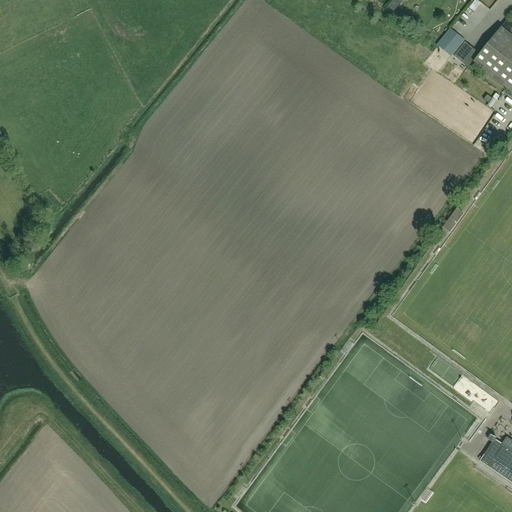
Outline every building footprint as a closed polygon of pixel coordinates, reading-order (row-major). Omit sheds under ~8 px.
[(511,36),(501,28),(474,62),(511,92),(511,36)] [(449,30),(437,46),(451,57),(464,42),(449,30)] [(459,60),(470,47),(475,40),(469,36),(453,55),(459,60)] [(473,49),(462,63),(468,68),(479,54),(473,49)] [(493,443),(484,455),(483,457),(481,460),(480,462),(511,483),(511,441),(510,440),(505,441),(503,445),(495,440),(496,439),(491,435),(488,440),(493,443)]
